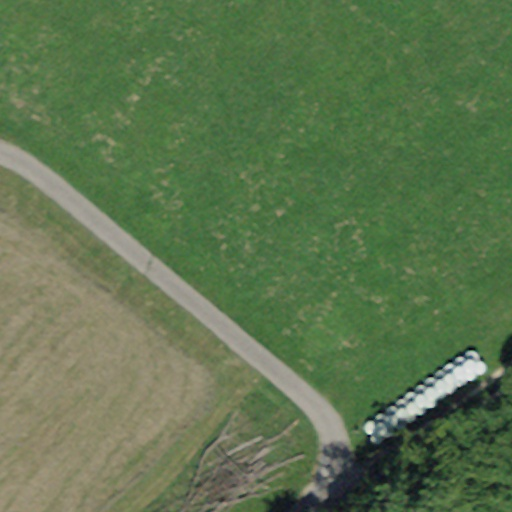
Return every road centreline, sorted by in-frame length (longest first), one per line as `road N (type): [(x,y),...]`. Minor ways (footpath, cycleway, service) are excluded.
road 1 (track): [(360,458),(315,407),(36,166),(0,147)]
road 2 (track): [(511,367),(360,458),(294,511)]
